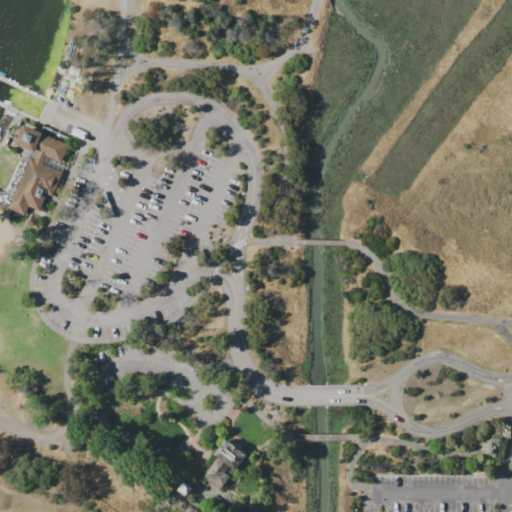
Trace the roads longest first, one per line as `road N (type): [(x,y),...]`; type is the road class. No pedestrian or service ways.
road 1 (residential): [(360,394),(426,431),(511,406)]
road 2 (residential): [(511,380),(437,356),(360,394)]
